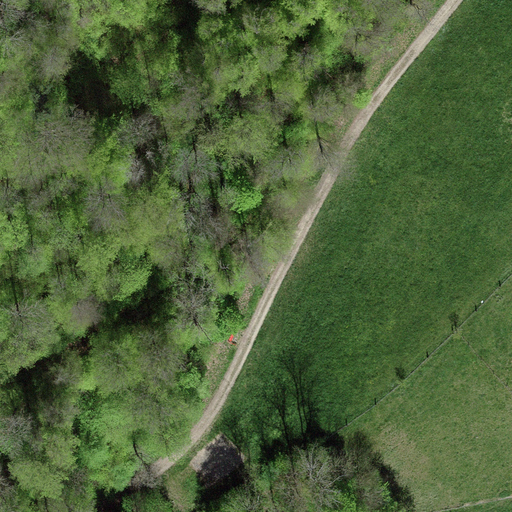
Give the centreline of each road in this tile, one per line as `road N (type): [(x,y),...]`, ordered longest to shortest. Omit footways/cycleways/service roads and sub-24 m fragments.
road 1 (track): [(455,0),(361,120),(195,431),(101,511)]
road 2 (track): [(361,120),(137,306),(0,379)]
